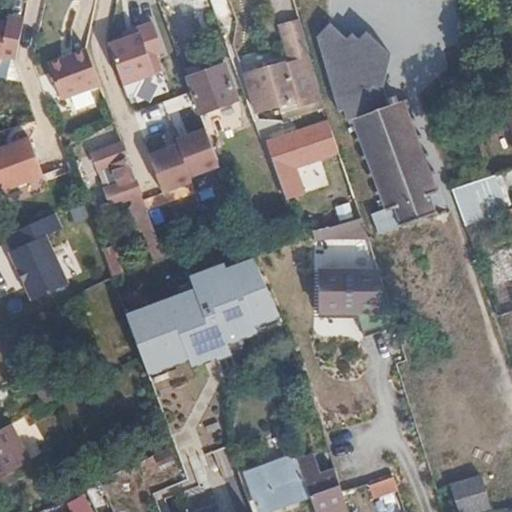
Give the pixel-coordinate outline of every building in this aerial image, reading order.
[(215,0),(226,27),(243,22),(234,0),(215,0)] [(0,56),(13,60),(24,21),(11,17),(8,23),(0,20),(0,56)] [(391,104),(388,98),(384,83),(386,54),(361,33),(355,38),(349,33),(344,39),(326,25),(313,39),(338,112),(343,110),(345,119),(351,117),(383,206),(370,210),(379,232),(447,206),(438,184),(435,185),(402,100),(398,100),(391,104)] [(126,99),(174,87),(159,26),(111,38),(126,99)] [(63,100),(102,85),(89,49),(50,64),(63,100)] [(325,99),(312,58),(291,63),(289,61),(249,74),(254,91),(256,90),(263,112),(285,106),(287,112),(325,99)] [(224,61),(188,76),(202,112),(239,97),(224,61)] [(396,95),(388,98),(391,104),(398,100),(396,95)] [(195,137),(187,118),(146,135),(154,154),(195,137)] [(302,168),(287,129),(271,135),(295,200),(312,193),(308,183),(314,181),(309,166),(302,168)] [(158,235),(124,144),(95,155),(100,169),(107,190),(108,190),(114,207),(132,200),(134,205),(145,232),(147,239),(158,235)] [(0,154),(0,195),(33,183),(19,147),(0,154)] [(328,216),(329,222),(362,212),(356,195),(330,203),(333,214),(328,216)] [(145,232),(134,205),(130,214),(135,229),(145,232)] [(368,234),(362,212),(329,222),(328,223),(332,233),(368,234)] [(62,229),(56,213),(5,233),(11,249),(9,250),(16,268),(18,267),(24,282),(22,283),(29,301),(66,284),(46,235),(62,229)] [(147,239),(149,245),(159,240),(158,235),(147,239)] [(149,245),(156,261),(166,258),(159,240),(149,245)] [(117,246),(104,250),(114,275),(127,271),(117,246)] [(281,315),(259,257),(224,270),(246,335),(258,330),(256,324),(281,315)] [(246,335),(224,270),(223,270),(221,265),(192,275),(204,311),(220,356),(232,352),(228,341),(246,335)] [(322,266),(321,309),(358,310),(365,334),(398,323),(379,266),(322,266)] [(204,311),(192,275),(175,281),(179,294),(126,313),(147,371),(175,361),(189,356),(191,364),(216,355),(217,357),(220,356),(204,311)] [(283,322),(281,315),(256,324),(258,330),(283,322)] [(175,361),(147,371),(149,377),(178,367),(175,361)] [(11,425),(0,430),(0,476),(31,460),(11,425)] [(75,440),(81,453),(104,441),(98,429),(75,440)] [(216,474),(234,469),(229,448),(210,453),(216,474)] [(232,456),(236,467),(255,460),(251,449),(232,456)] [(262,511),(308,495),(296,461),(294,456),(248,473),(262,511)] [(314,511),(344,511),(347,511),(334,471),(322,475),(315,456),(296,461),(308,495),(314,511)] [(492,503),(484,475),(456,484),(464,511),(492,503)] [(398,478),(374,484),(378,498),(402,492),(398,478)] [(353,490),(357,511),(369,511),(365,488),(353,490)]
